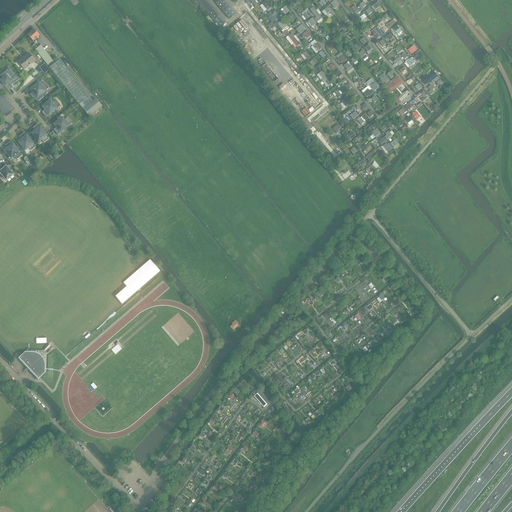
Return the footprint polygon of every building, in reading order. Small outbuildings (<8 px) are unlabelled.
[(199,0),(199,1),(198,1),(220,28),(226,23),(207,0),(199,0)] [(222,0),(218,0),(215,2),(230,20),(235,15),(222,0)] [(267,0),(262,4),(267,10),(272,6),(267,0)] [(339,4),(335,0),(334,0),(331,4),(334,8),(339,4)] [(375,11),(380,6),(377,2),(371,7),(375,11)] [(355,5),(351,8),(353,10),(352,10),(356,15),(362,11),(359,6),(357,8),(356,7),(357,7),(355,5)] [(374,11),(370,6),(368,8),(368,7),(364,10),(369,15),(374,11)] [(314,7),(310,10),(313,14),(313,13),(316,16),(316,17),(317,18),(315,19),(314,17),(313,17),(317,22),(323,18),(320,14),(317,10),(314,7)] [(306,10),(301,14),(306,19),(307,20),(311,16),(311,15),(308,11),(308,12),(306,10)] [(276,12),(269,17),(273,22),(275,21),(276,22),(279,20),(278,19),(279,18),(279,19),(281,18),(280,17),(276,12)] [(316,23),(313,18),(308,22),(312,27),(316,23)] [(282,20),(278,23),(278,24),(281,27),(283,30),(284,29),(286,31),(287,30),(289,28),(282,20)] [(389,23),(386,25),(389,29),(391,27),(395,23),(393,20),(389,23)] [(383,36),(379,30),(377,27),(371,32),(377,39),(379,38),(380,39),(383,36)] [(35,39),(39,36),(34,30),(33,30),(32,30),(31,30),(31,31),(31,32),(27,36),(35,44),(37,42),(35,39)] [(286,31),(282,34),(284,36),(285,36),(287,37),(286,38),(292,45),(294,43),(297,47),(300,45),(302,47),(300,48),(302,50),(305,47),(302,43),(297,38),(295,35),(295,36),(292,33),(291,34),(290,34),(289,33),(289,32),(287,30),(286,31)] [(383,37),(379,41),(380,42),(379,42),(383,46),(386,44),(386,45),(388,43),(387,42),(385,39),(383,37)] [(305,47),(306,49),(312,45),(313,46),(311,47),(316,54),(321,50),(316,43),(314,40),(311,43),(305,47)] [(53,61),(40,45),(35,50),(47,65),(53,61)] [(370,45),(366,48),(368,51),(367,52),(369,55),(375,50),(370,45)] [(414,46),(408,50),(411,54),(417,50),(414,46)] [(303,54),(301,56),(305,61),(307,59),(311,56),(307,51),(303,54)] [(347,60),(341,52),(336,56),(339,60),(341,63),(343,61),(343,63),(347,60)] [(24,70),(35,61),(28,53),(18,62),(24,70)] [(409,59),(404,63),(408,68),(416,62),(412,58),(412,57),(409,60),(409,59)] [(403,63),(399,58),(393,62),(396,65),(398,64),(399,66),(403,63)] [(60,60),(49,68),(82,109),(83,109),(91,120),(104,109),(95,99),(92,101),(60,60)] [(48,68),(44,63),(39,68),(42,72),(48,68)] [(353,68),(350,64),(348,65),(347,63),(344,66),(347,70),(346,70),(348,72),(353,68)] [(9,80),(15,76),(9,69),(4,73),(4,74),(2,75),(2,74),(0,76),(3,79),(0,80),(5,86),(11,81),(9,80)] [(322,71),(317,75),(321,80),(323,79),(324,80),(327,78),(324,74),(326,73),(323,70),(322,71)] [(442,83),(435,74),(434,72),(426,78),(424,76),(420,78),(426,85),(429,83),(431,82),(433,83),(435,81),(438,86),(442,83)] [(388,80),(385,76),(384,74),(379,77),(381,79),(379,81),(382,85),(388,80)] [(388,85),(384,88),(387,92),(398,84),(401,81),(397,76),(390,81),(387,83),(388,85)] [(327,78),(324,80),(328,86),(332,83),(333,82),(330,79),(329,80),(327,78)] [(33,92),(30,95),(34,100),(35,99),(37,102),(44,97),(41,94),(48,89),(47,86),(45,84),(43,83),(41,80),(32,88),(31,89),(33,92)] [(373,81),(369,85),(371,87),(370,88),(374,92),(379,88),(373,81)] [(367,87),(362,91),(367,97),(371,94),(372,95),(374,93),(371,89),(369,91),(367,87)] [(429,97),(424,89),(420,92),(422,95),(419,97),(421,100),(423,102),(429,97)] [(337,90),(333,94),(335,97),(336,95),(340,100),(343,97),(337,90)] [(13,108),(2,94),(0,95),(0,110),(4,115),(13,108)] [(349,104),(344,99),(343,98),(340,100),(341,101),(342,103),(341,105),(344,108),(349,104)] [(52,112),(60,106),(58,104),(57,102),(55,100),(52,103),(50,100),(42,107),(45,110),(42,112),(46,117),(50,114),(51,114),(52,113),(52,112)] [(420,117),(416,111),(412,115),(413,115),(411,117),(415,121),(420,117)] [(415,122),(411,116),(405,120),(409,125),(413,122),(414,123),(415,122)] [(64,130),(71,124),(70,121),(68,119),(67,118),(64,120),(62,118),(54,124),(56,127),(53,130),(58,135),(61,132),(62,131),(63,131),(64,130)] [(49,138),(43,130),(42,129),(41,128),(38,124),(32,128),(35,131),(32,134),(38,142),(41,140),(43,142),(43,143),(46,141),(48,139),(49,138)] [(338,124),(332,129),(336,133),(339,131),(339,130),(341,128),(338,124)] [(376,129),(373,131),(374,133),(373,134),(376,138),(381,134),(376,129)] [(348,135),(347,136),(349,139),(350,138),(352,140),(356,136),(354,135),(351,131),(348,135)] [(386,135),(384,137),(388,141),(393,137),(392,136),(394,134),(392,131),(389,133),(388,132),(385,134),(386,135)] [(35,146),(29,139),(29,138),(28,137),(27,136),(24,132),(19,137),(21,140),(18,142),(25,150),(27,148),(30,151),(32,150),(34,148),(35,146)] [(400,146),(395,140),(390,144),(393,148),(395,151),(400,146)] [(22,155),(15,147),(15,146),(14,145),(13,145),(10,141),(5,145),(8,148),(5,151),(11,159),(14,157),(16,160),(18,158),(20,157),(22,155)] [(393,148),(389,144),(387,145),(386,144),(383,146),(388,152),(393,148)] [(376,149),(365,158),(368,162),(369,161),(369,160),(377,154),(377,155),(379,153),(376,150),(376,149)] [(364,159),(359,163),(362,167),(367,163),(364,159)] [(13,175),(6,166),(2,170),(0,168),(0,175),(1,174),(6,181),(13,175)] [(126,287),(115,296),(117,298),(122,304),(160,271),(150,260),(126,280),(123,283),(126,287)] [(342,281),(339,277),(333,281),(337,285),(342,281)] [(393,293),(399,288),(395,284),(389,289),(393,293)] [(346,319),(353,313),(349,308),(342,315),(346,319)] [(411,318),(417,313),(413,309),(407,314),(411,318)] [(356,325),(362,319),(358,314),(352,321),(356,325)] [(387,338),(393,333),(389,329),(383,334),(387,338)] [(293,346),(299,341),(295,337),(289,342),(293,346)] [(365,356),(371,350),(367,346),(362,351),(365,356)] [(20,356),(18,358),(27,368),(28,370),(38,379),(40,377),(42,375),(47,371),(47,355),(47,354),(44,350),(27,350),(22,354),(20,356)] [(322,362),(328,357),(324,353),(318,358),(322,362)] [(321,377),(326,372),(323,368),(317,373),(321,377)] [(299,381),(305,376),(301,372),(295,377),(299,381)] [(296,398),(301,393),(298,388),(292,394),(296,398)] [(270,402),(260,391),(254,396),(264,407),(270,402)] [(325,411),(331,406),(327,402),(321,407),(325,411)] [(226,410),(221,406),(216,413),(222,417),(226,410)] [(245,455),(249,449),(244,445),(240,451),(245,455)] [(190,462),(184,458),(179,465),(185,468),(190,462)] [(271,472),(275,467),(270,463),(266,469),(271,472)] [(225,481),(229,475),(225,472),(220,478),(225,481)] [(253,495),(257,490),(253,486),(248,492),(253,495)] [(204,509),(208,503),(204,500),(199,506),(204,509)] [(188,511),(189,511),(193,506),(188,503),(184,509),(188,511)]
